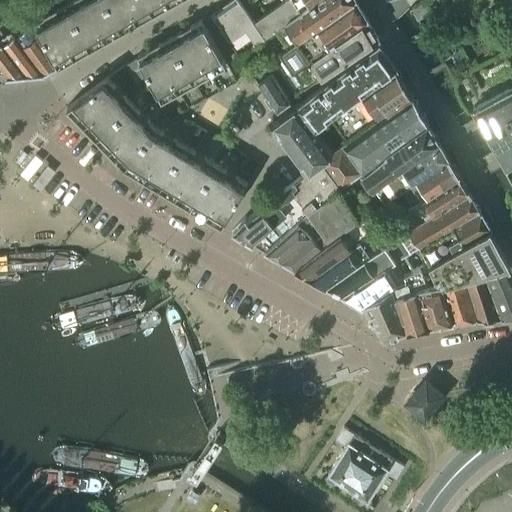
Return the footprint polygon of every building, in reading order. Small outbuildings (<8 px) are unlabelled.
[(70,0),(34,20),(58,64),(171,0),(70,0)] [(212,13),(240,54),(284,21),(300,10),(293,0),(281,0),(254,20),(240,0),(229,0),(213,12),(212,13)] [(270,58),(271,58),(283,76),(367,16),(357,0),(351,0),(298,38),(270,58)] [(284,21),(298,38),(351,0),(310,0),(309,1),(310,3),(300,10),(284,21)] [(309,1),(310,0),(293,0),(300,10),(310,3),(309,1)] [(367,16),(283,76),(295,94),(322,75),(378,36),(367,16)] [(15,35),(23,45),(43,72),(58,64),(31,26),(24,18),(17,23),(21,30),(15,35)] [(139,56),(148,73),(162,97),(226,61),(202,18),(138,54),(139,56)] [(0,65),(7,74),(7,75),(26,73),(4,43),(0,38),(0,34),(2,33),(0,30),(0,65)] [(15,35),(4,43),(26,73),(43,72),(23,45),(15,35)] [(379,41),(298,102),(315,126),(329,115),(397,66),(396,65),(395,65),(394,65),(393,65),(392,64),(379,46),(379,45),(379,44),(379,43),(380,43),(380,42),(379,41)] [(135,80),(148,73),(139,56),(126,63),(135,80)] [(274,105),(276,108),(291,98),(290,97),(295,94),(283,76),(271,58),(266,62),(252,72),(267,95),(264,98),(270,108),(274,105)] [(329,115),(347,140),(412,93),(397,66),(329,115)] [(107,75),(67,105),(124,164),(221,223),(247,181),(155,125),(107,75)] [(480,119),(490,135),(511,123),(511,86),(473,106),(480,119)] [(321,160),(342,188),(364,172),(428,122),(412,93),(347,140),(343,143),(333,150),(321,160)] [(306,170),(321,160),(333,150),(315,126),(298,102),(271,122),(306,170)] [(429,121),(428,122),(364,172),(374,186),(439,139),(429,121)] [(511,123),(490,135),(498,150),(511,142),(511,123)] [(385,201),(403,188),(448,155),(439,139),(374,186),(385,201)] [(507,165),(511,162),(511,142),(498,150),(501,156),(507,165)] [(403,188),(413,204),(458,172),(448,155),(403,188)] [(252,241),(264,249),(299,220),(307,213),(339,189),(342,188),(321,160),(306,170),(247,217),(244,216),(233,228),(232,229),(231,230),(252,241)] [(401,229),(403,233),(422,220),(469,189),(458,172),(413,204),(409,206),(416,216),(387,237),(387,238),(401,229)] [(264,249),(281,259),(310,236),(308,234),(315,229),(326,243),(359,217),(339,189),(307,213),(299,220),(264,249)] [(409,251),(420,245),(479,208),(469,189),(422,220),(403,233),(399,235),(409,251)] [(479,208),(420,245),(429,261),(490,228),(479,208)] [(295,266),(310,275),(375,230),(379,228),(367,211),(359,217),(326,243),(295,266)] [(429,261),(420,266),(425,276),(429,286),(442,283),(446,283),(466,277),(509,265),(490,228),(429,261)] [(281,259),(295,266),(326,243),(315,229),(308,234),(310,236),(281,259)] [(326,284),(399,235),(403,233),(401,229),(387,238),(387,237),(382,240),(375,230),(310,275),(326,284)] [(326,284),(342,292),(385,266),(402,255),(408,252),(409,251),(399,235),(326,284)] [(511,271),(509,265),(466,277),(477,317),(501,315),(493,282),(511,276),(511,271)] [(342,292),(361,304),(393,285),(408,279),(405,273),(404,273),(394,278),(385,266),(342,292)] [(393,285),(407,329),(430,324),(417,288),(429,286),(425,276),(420,266),(413,270),(412,269),(405,273),(408,279),(393,285)] [(511,276),(493,282),(501,315),(511,313),(511,276)] [(446,283),(442,283),(452,320),(477,317),(466,277),(446,283)] [(429,286),(417,288),(430,324),(446,321),(447,326),(452,325),(451,320),(452,320),(442,283),(429,286)] [(393,285),(361,304),(384,337),(407,329),(393,285)] [(407,400),(425,415),(443,394),(425,379),(407,400)] [(346,444),(328,472),(367,498),(385,470),(395,476),(403,464),(389,455),(389,454),(358,434),(358,435),(343,425),(335,437),(346,444)] [(191,489),(186,496),(194,500),(198,493),(191,489)]
